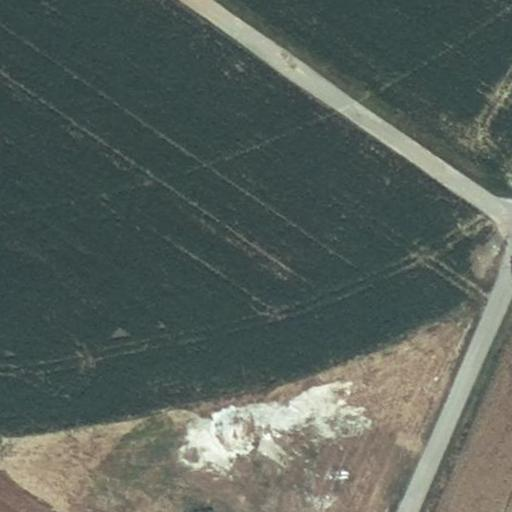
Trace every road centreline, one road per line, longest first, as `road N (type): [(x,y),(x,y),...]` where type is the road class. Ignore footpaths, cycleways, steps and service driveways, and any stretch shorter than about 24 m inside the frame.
road 1 (unclassified): [(195,0),(511,215)]
road 2 (unclassified): [(511,253),(405,511)]
